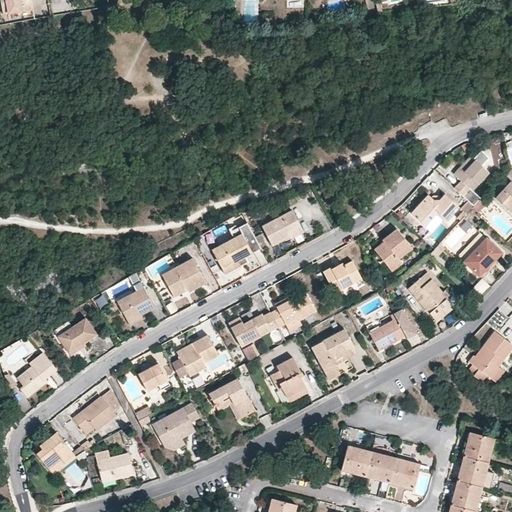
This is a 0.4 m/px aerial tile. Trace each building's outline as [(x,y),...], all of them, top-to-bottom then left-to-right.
[(0,0),(3,13),(16,11),(33,8),(30,0),(0,0)] [(16,11),(17,18),(33,15),(33,8),(16,11)] [(481,151),(473,159),(481,166),(488,158),(481,151)] [(461,181),(454,188),(468,201),(474,206),(479,200),(480,199),(472,191),(488,173),(481,166),(473,159),(470,157),(454,174),(461,181)] [(511,182),(511,181),(495,197),(511,212),(511,182)] [(412,213),(425,225),(437,212),(443,217),(447,220),(460,206),(446,194),(442,199),(440,201),(434,201),(431,198),(428,195),(412,213)] [(474,206),(472,208),(478,213),(485,206),(479,200),(474,206)] [(474,206),(468,201),(461,209),(463,211),(457,218),(460,221),(474,206)] [(272,244),(290,235),(288,232),(301,226),(292,211),(262,226),(272,244)] [(425,225),(431,231),(443,217),(437,212),(425,225)] [(290,235),(291,238),(304,231),(301,226),(288,232),(290,235)] [(402,262),(399,259),(413,248),(397,229),(385,240),(386,242),(375,251),(392,271),(402,262)] [(222,269),(233,263),(252,253),(242,234),(228,242),(212,250),(222,269)] [(500,252),(481,234),(464,251),(470,256),(465,261),(480,275),(492,262),(489,259),(492,256),(494,258),(500,252)] [(489,259),(492,262),(480,275),(483,278),(498,262),(494,258),(492,256),(489,259)] [(206,284),(192,258),(161,275),(170,293),(184,285),(187,291),(189,294),(206,284)] [(362,277),(352,260),(345,265),(343,261),(332,267),(332,266),(323,271),(335,294),(344,289),(343,288),(362,277)] [(236,268),(233,263),(222,269),(225,274),(236,268)] [(128,275),(131,283),(138,280),(135,272),(128,275)] [(427,272),(408,288),(422,304),(436,321),(452,307),(447,300),(441,293),(442,292),(431,279),(432,278),(427,272)] [(187,291),(184,285),(170,293),(174,299),(187,291)] [(127,322),(140,314),(153,307),(143,288),(117,302),(127,322)] [(442,292),(441,293),(447,300),(450,297),(444,290),(442,292)] [(96,298),(100,307),(109,302),(105,294),(96,298)] [(278,327),(278,328),(296,318),(298,320),(314,311),(306,295),(294,301),(290,303),(289,301),(277,308),(277,310),(270,313),(278,327)] [(275,304),(277,308),(289,301),(287,298),(275,304)] [(249,337),(251,341),(278,327),(270,313),(263,316),(262,315),(244,324),(243,322),(231,329),(238,342),(249,337)] [(127,322),(129,325),(142,317),(140,314),(127,322)] [(228,324),(231,329),(243,322),(240,317),(228,324)] [(96,335),(85,318),(71,327),(57,337),(69,353),(84,343),(96,335)] [(414,335),(406,321),(400,324),(396,318),(369,332),(379,350),(406,336),(407,338),(414,335)] [(71,327),(67,321),(53,330),(57,337),(71,327)] [(352,367),(347,357),(344,351),(354,346),(344,329),(311,347),(329,379),(352,367)] [(498,366),(495,364),(500,358),(503,360),(511,347),(511,344),(495,331),(475,357),(474,356),(469,362),(492,379),(501,368),(498,366)] [(206,367),(204,363),(218,355),(208,336),(193,344),(195,347),(179,356),(188,373),(190,376),(206,367)] [(85,345),(84,343),(69,353),(70,355),(85,345)] [(177,352),(179,356),(195,347),(193,344),(177,352)] [(241,349),(247,361),(258,356),(252,344),(241,349)] [(356,352),(354,346),(344,351),(347,357),(356,352)] [(30,364),(32,367),(17,379),(24,388),(20,391),(26,399),(45,383),(43,380),(49,376),(56,370),(43,354),(30,364)] [(188,373),(179,356),(170,361),(179,377),(188,373)] [(293,358),(277,366),(279,371),(271,375),(279,390),(282,388),(287,397),(306,387),(301,378),(298,374),(301,372),(293,358)] [(148,370),(138,375),(151,399),(163,393),(161,390),(169,385),(163,374),(156,362),(147,367),(148,370)] [(492,379),(496,382),(504,371),(501,368),(492,379)] [(192,379),(195,386),(204,383),(200,375),(192,379)] [(209,394),(216,406),(230,398),(241,417),(254,411),(238,379),(209,394)] [(308,392),(306,387),(287,397),(290,402),(308,392)] [(90,425),(96,432),(115,416),(113,413),(118,409),(115,402),(113,396),(112,396),(111,396),(104,402),(100,398),(89,406),(91,409),(83,415),(81,413),(72,419),(82,432),(90,425)] [(218,410),(229,405),(238,420),(241,417),(230,398),(216,406),(218,410)] [(182,437),(195,430),(190,422),(199,418),(192,404),(153,425),(163,443),(175,437),(174,434),(177,432),(180,438),(182,437)] [(81,413),(83,415),(91,409),(89,406),(81,413)] [(152,414),(148,407),(135,413),(139,421),(152,414)] [(153,413),(152,414),(139,421),(142,426),(155,419),(153,413)] [(38,446),(41,449),(35,454),(48,469),(60,460),(62,463),(73,454),(68,448),(56,432),(38,446)] [(174,434),(175,437),(163,443),(165,447),(180,438),(177,432),(174,434)] [(494,438),(470,432),(464,456),(488,463),(494,438)] [(165,447),(174,450),(185,444),(182,437),(180,438),(165,447)] [(73,454),(75,456),(84,450),(83,449),(76,442),(68,448),(73,454)] [(372,452),(348,446),(342,470),(366,476),(372,452)] [(93,455),(99,477),(113,474),(114,476),(132,472),(127,454),(108,458),(106,451),(93,455)] [(366,476),(390,482),(396,458),(372,452),(366,476)] [(48,469),(52,475),(75,456),(73,454),(62,463),(60,460),(48,469)] [(464,456),(457,480),(481,487),(488,463),(464,456)] [(420,464),(396,458),(390,482),(414,488),(420,464)] [(481,487),(457,480),(451,505),(476,510),(479,495),(481,487)] [(499,488),(510,491),(511,485),(511,484),(500,482),(499,488)] [(294,511),(296,505),(272,498),(268,511),(294,511)]
